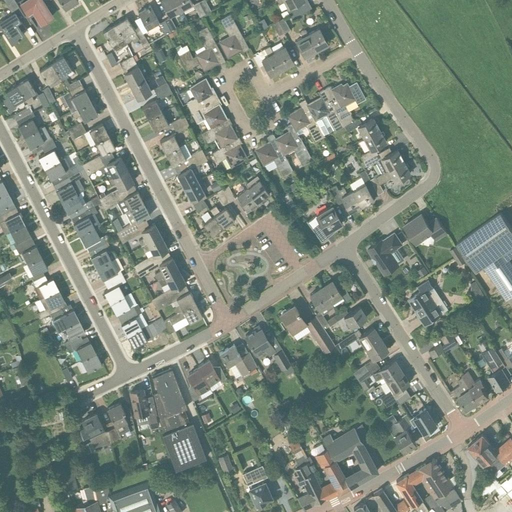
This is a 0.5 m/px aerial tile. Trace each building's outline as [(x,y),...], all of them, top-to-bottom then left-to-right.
[(19,7),(14,0),(3,0),(12,13),(0,20),(0,28),(1,28),(10,43),(23,35),(21,30),(25,28),(20,20),(25,17),(19,7)] [(52,16),(43,2),(42,0),(23,0),(20,3),(27,14),(33,11),(41,23),(52,16)] [(77,0),(59,0),(65,8),(78,0),(77,0)] [(180,10),(175,0),(160,0),(161,0),(169,16),(180,10)] [(175,0),(180,10),(193,3),(190,0),(175,0)] [(202,0),(199,2),(205,14),(210,11),(204,0),(202,0)] [(288,8),(286,9),(289,15),(301,8),(298,3),(303,0),(276,0),(278,3),(280,4),(285,1),(288,8)] [(205,14),(199,2),(193,5),(199,17),(205,14)] [(142,32),(147,29),(147,28),(159,22),(150,6),(138,12),(145,25),(140,28),(142,32)] [(301,8),(289,15),(292,20),(298,17),(303,14),(304,14),(301,8)] [(243,52),(249,49),(230,14),(220,19),(229,37),(219,42),(227,57),(241,49),(243,52)] [(126,17),(115,24),(127,43),(132,40),(134,42),(139,39),(146,49),(151,46),(136,22),(131,25),(126,17)] [(165,21),(170,32),(176,29),(170,17),(164,20),(165,21)] [(284,18),(278,21),(284,33),(290,30),(284,18)] [(263,19),(258,22),(261,29),(267,26),(263,19)] [(170,32),(165,21),(158,24),(164,36),(170,32)] [(284,33),(278,21),(272,24),(278,36),(284,33)] [(127,43),(115,24),(103,32),(108,40),(110,44),(114,51),(124,45),(127,43)] [(225,61),(206,27),(196,32),(205,48),(195,54),(196,55),(192,57),(186,45),(182,47),(180,44),(175,47),(179,54),(179,55),(187,70),(200,62),(204,70),(218,62),(219,65),(225,61)] [(319,28),(308,35),(307,35),(315,51),(327,44),(319,28)] [(307,35),(308,35),(305,29),(299,32),(302,37),(296,41),(304,57),(315,51),(307,35)] [(280,42),(271,47),(274,53),(273,53),(282,68),(293,62),(285,47),(283,48),(280,42)] [(274,53),(271,47),(270,45),(258,52),(252,55),(258,67),(264,64),(270,75),(282,68),(273,53),(274,53)] [(165,59),(161,51),(154,54),(158,62),(165,59)] [(63,56),(51,63),(60,76),(62,80),(68,76),(65,72),(71,69),(63,56)] [(119,63),(122,69),(136,61),(132,56),(131,57),(119,63)] [(108,60),(111,66),(116,63),(114,58),(108,60)] [(144,78),(136,61),(122,69),(124,74),(131,86),(144,78)] [(51,63),(39,70),(48,83),(60,76),(51,63)] [(151,91),(144,78),(131,86),(137,98),(151,91)] [(25,99),(28,104),(28,105),(34,101),(31,95),(36,92),(28,79),(17,86),(25,99)] [(66,86),(69,91),(81,85),(79,79),(66,86)] [(192,111),(218,97),(215,91),(212,93),(205,79),(194,85),(176,94),(182,104),(187,102),(192,111)] [(355,80),(342,86),(341,84),(331,88),(330,86),(324,89),(344,127),(354,121),(345,104),(354,99),(357,103),(365,99),(355,80)] [(154,88),(156,94),(169,87),(167,82),(154,88)] [(84,90),(81,85),(69,91),(62,95),(71,112),(77,109),(78,109),(91,102),(85,90),(84,90)] [(14,106),(25,99),(17,86),(6,92),(9,97),(2,101),(9,112),(16,108),(14,106)] [(50,103),(55,100),(48,87),(43,90),(50,103)] [(169,87),(156,94),(159,99),(172,92),(169,87)] [(334,132),(344,127),(324,89),(318,92),(321,97),(315,101),(308,105),(323,133),(332,129),(334,132)] [(43,107),(49,104),(43,93),(38,96),(43,107)] [(221,103),(218,97),(192,111),(197,121),(206,116),(211,125),(226,118),(218,105),(221,103)] [(316,120),(308,105),(305,99),(298,103),(301,108),(288,116),(292,123),(296,130),(298,134),(308,129),(315,143),(325,137),(323,133),(316,120)] [(148,120),(162,112),(156,100),(142,107),(148,120)] [(77,109),(71,112),(74,118),(80,114),(84,121),(98,114),(91,102),(78,109),(77,109)] [(16,121),(32,113),(29,107),(27,108),(13,115),(16,121)] [(38,109),(32,113),(16,121),(25,137),(38,130),(38,129),(32,119),(41,115),(38,109)] [(359,119),(365,115),(363,110),(355,114),(358,119),(359,119)] [(169,125),(162,112),(148,120),(155,132),(169,125)] [(171,122),(174,128),(187,121),(184,116),(171,122)] [(222,145),(236,138),(229,124),(232,123),(228,117),(226,118),(211,125),(202,130),(203,132),(196,135),(199,141),(206,138),(207,141),(217,136),(222,145)] [(358,119),(354,121),(344,127),(347,132),(357,127),(364,139),(380,130),(373,118),(362,124),(359,119),(358,119)] [(187,121),(174,128),(177,133),(190,126),(187,121)] [(81,122),(68,129),(71,134),(84,127),(81,122)] [(102,123),(89,130),(95,143),(109,136),(102,123)] [(312,161),(298,134),(296,130),(292,123),(286,126),(289,132),(276,139),(284,154),(293,149),(302,166),(312,161)] [(43,148),(54,142),(52,137),(50,138),(44,126),(38,129),(38,130),(25,137),(33,153),(43,148)] [(86,132),(84,127),(71,134),(74,139),(85,134),(84,133),(86,132)] [(386,142),(380,130),(364,139),(370,150),(359,156),(362,161),(377,153),(374,148),(386,142)] [(166,154),(180,147),(173,134),(159,141),(166,154)] [(293,171),(284,154),(276,139),(273,134),(266,137),(270,143),(256,150),(263,164),(273,159),(283,177),(293,171)] [(115,148),(109,136),(95,143),(101,155),(82,165),(85,170),(113,155),(110,150),(115,148)] [(236,138),(222,145),(211,150),(216,161),(226,156),(231,166),(246,158),(238,144),(242,143),(239,136),(236,138)] [(57,147),(54,142),(43,148),(46,153),(39,156),(45,168),(60,160),(54,149),(57,147)] [(186,159),(180,147),(166,154),(172,166),(186,159)] [(192,162),(205,155),(202,149),(189,156),(192,162)] [(380,152),(377,153),(362,161),(363,161),(361,162),(363,167),(375,161),(381,173),(404,161),(397,149),(383,157),(380,152)] [(107,180),(126,170),(120,157),(115,159),(113,155),(85,170),(88,175),(100,169),(103,174),(104,173),(107,180)] [(208,160),(205,155),(192,162),(194,167),(208,160)] [(60,160),(45,168),(54,185),(80,171),(84,169),(81,163),(69,169),(64,158),(60,160)] [(370,180),(373,185),(378,195),(383,192),(379,184),(391,177),(394,182),(410,173),(404,161),(381,173),(375,177),(370,180)] [(184,188),(197,181),(190,168),(177,175),(184,188)] [(119,189),(113,192),(106,196),(101,198),(100,199),(102,202),(102,203),(127,191),(124,186),(133,182),(126,170),(107,180),(110,185),(116,182),(119,189)] [(373,185),(370,180),(365,170),(359,173),(361,177),(350,184),(353,190),(362,206),(373,200),(367,188),(373,185)] [(77,180),(83,177),(80,171),(54,185),(63,202),(77,194),(84,191),(79,182),(78,182),(77,180)] [(245,184),(248,187),(258,202),(269,194),(259,179),(256,176),(245,184)] [(193,205),(202,200),(206,198),(197,181),(184,188),(193,205)] [(213,192),(221,188),(217,181),(209,185),(213,192)] [(228,186),(222,189),(229,202),(235,199),(228,186)] [(350,212),(362,206),(353,190),(347,193),(344,187),(338,191),(335,186),(330,189),(338,204),(343,201),(350,212)] [(258,202),(248,187),(237,195),(247,210),(258,202)] [(229,202),(222,189),(217,192),(224,205),(229,202)] [(125,213),(144,203),(137,190),(129,195),(127,191),(102,203),(105,209),(117,203),(123,213),(125,212),(125,213)] [(15,208),(7,192),(0,195),(0,215),(2,215),(15,208)] [(100,199),(99,198),(98,196),(91,200),(85,203),(85,204),(83,205),(77,194),(63,202),(71,218),(94,206),(102,202),(100,199)] [(202,200),(193,205),(197,212),(207,207),(202,200)] [(150,215),(144,203),(125,213),(131,224),(117,231),(120,237),(134,229),(139,227),(147,223),(144,218),(150,215)] [(214,215),(223,228),(234,219),(225,207),(220,211),(215,205),(209,210),(214,216),(214,215)] [(98,212),(94,206),(71,218),(80,234),(100,224),(95,214),(98,212)] [(339,218),(332,206),(315,214),(314,212),(305,219),(321,240),(330,234),(328,231),(338,225),(335,220),(339,218)] [(15,208),(2,215),(10,231),(24,224),(15,208)] [(508,259),(511,255),(511,228),(501,213),(457,244),(476,272),(484,266),(488,273),(508,259)] [(428,223),(421,214),(404,225),(416,243),(432,233),(437,241),(447,234),(436,217),(428,223)] [(214,215),(214,216),(203,224),(211,236),(223,228),(214,215)] [(147,223),(139,227),(134,229),(136,234),(141,231),(145,237),(139,240),(142,247),(161,237),(155,224),(149,227),(147,223)] [(32,240),(24,224),(10,231),(16,242),(13,244),(15,249),(32,240)] [(88,251),(106,242),(103,237),(100,238),(95,227),(100,224),(80,234),(88,251)] [(136,234),(134,229),(120,237),(123,243),(136,236),(135,235),(136,234)] [(403,245),(394,233),(383,241),(382,240),(368,249),(384,274),(399,265),(391,252),(403,245)] [(151,249),(154,255),(157,260),(168,254),(166,249),(168,249),(161,237),(142,247),(144,252),(151,249)] [(41,257),(32,240),(15,249),(18,254),(21,252),(27,264),(41,257)] [(106,249),(108,248),(106,242),(88,251),(97,268),(112,261),(106,249)] [(450,251),(455,258),(461,255),(456,247),(450,251)] [(168,254),(157,260),(160,266),(162,270),(154,274),(158,281),(179,270),(172,258),(171,258),(168,254)] [(461,255),(455,258),(460,265),(465,261),(461,255)] [(47,268),(41,257),(27,264),(33,276),(30,277),(33,282),(44,276),(42,271),(47,268)] [(137,270),(149,264),(146,259),(134,265),(137,270)] [(507,299),(511,294),(511,265),(508,259),(488,273),(507,299)] [(106,285),(123,276),(121,271),(118,272),(112,261),(97,268),(106,285)] [(152,270),(149,264),(137,270),(140,276),(152,270)] [(417,271),(420,277),(427,272),(423,267),(417,271)] [(168,283),(171,288),(174,293),(186,287),(184,283),(185,282),(179,270),(158,281),(161,287),(168,283)] [(9,272),(0,277),(0,285),(13,279),(9,272)] [(35,287),(38,285),(44,297),(58,290),(52,278),(47,281),(44,276),(33,282),(35,287)] [(126,281),(123,276),(106,285),(108,290),(105,291),(111,303),(125,296),(119,284),(126,281)] [(320,288),(330,303),(332,302),(342,296),(344,300),(346,302),(351,299),(344,287),(339,291),(332,280),(320,288)] [(441,314),(427,292),(434,288),(428,280),(418,286),(421,291),(408,299),(414,309),(417,307),(427,323),(441,314)] [(174,308),(177,313),(177,314),(196,304),(190,291),(188,292),(186,287),(174,293),(177,300),(180,305),(174,308)] [(310,295),(319,310),(330,303),(320,288),(310,295)] [(44,297),(40,299),(43,305),(47,302),(50,308),(45,310),(45,309),(37,313),(40,319),(50,314),(67,306),(64,301),(58,290),(44,297)] [(152,299),(155,304),(166,298),(163,293),(152,299)] [(489,300),(486,295),(477,300),(480,305),(489,300)] [(111,303),(119,319),(136,311),(134,306),(131,308),(125,296),(111,303)] [(169,304),(166,298),(155,304),(158,310),(169,304)] [(65,327),(78,320),(70,304),(67,306),(50,314),(53,319),(52,319),(58,330),(65,327)] [(202,316),(196,304),(177,314),(169,318),(172,324),(186,316),(189,323),(202,316)] [(323,326),(316,317),(306,324),(299,314),(299,313),(294,305),(280,314),(292,333),(301,327),(304,331),(308,329),(317,341),(324,352),(335,345),(328,334),(325,329),(323,326)] [(345,309),(333,316),(337,321),(344,317),(351,328),(367,317),(360,306),(348,314),(345,309)] [(128,336),(141,329),(136,317),(138,316),(138,315),(136,311),(119,319),(128,336)] [(323,326),(328,322),(327,321),(322,314),(320,311),(315,315),(316,317),(323,326)] [(333,316),(327,321),(328,322),(330,326),(337,321),(333,316)] [(167,329),(163,322),(161,318),(152,323),(158,334),(167,329)] [(172,324),(169,318),(163,322),(167,329),(169,333),(175,330),(172,324)] [(84,332),(78,320),(65,327),(71,338),(68,339),(71,345),(82,339),(80,334),(84,332)] [(141,329),(128,336),(133,347),(153,337),(147,326),(141,329)] [(362,342),(366,348),(381,339),(373,327),(362,335),(358,329),(347,337),(350,342),(355,339),(358,344),(362,342)] [(46,328),(41,330),(44,337),(49,335),(46,328)] [(265,348),(269,355),(275,351),(261,328),(255,332),(254,330),(245,336),(256,354),(265,348)] [(445,344),(455,337),(458,335),(454,328),(451,330),(441,337),(445,344)] [(87,337),(82,339),(71,345),(73,350),(76,348),(82,360),(95,353),(87,337)] [(381,339),(366,348),(373,359),(388,349),(381,339)] [(228,366),(229,365),(234,362),(241,373),(249,369),(256,364),(249,353),(242,357),(234,344),(219,353),(224,361),(225,361),(228,366)] [(433,358),(443,352),(444,351),(440,344),(429,352),(433,358)] [(511,354),(507,357),(501,348),(499,350),(495,344),(493,346),(496,351),(502,360),(506,365),(508,368),(511,364),(511,354)] [(493,366),(502,360),(496,351),(493,346),(481,353),(493,372),(496,370),(493,366)] [(281,369),(291,364),(282,349),(273,355),(281,369)] [(95,353),(82,360),(88,371),(101,364),(95,353)] [(11,367),(22,363),(20,355),(15,356),(16,361),(10,363),(11,367)] [(330,367),(338,362),(333,355),(326,360),(330,367)] [(197,366),(198,368),(199,368),(208,384),(219,378),(220,380),(226,377),(220,366),(214,369),(209,360),(197,366)] [(386,380),(401,371),(394,360),(372,374),(376,381),(378,379),(383,376),(386,380)] [(506,365),(502,360),(493,366),(496,370),(493,372),(489,375),(498,389),(510,382),(501,369),(506,365)] [(356,377),(368,369),(364,364),(353,371),(356,377)] [(247,370),(250,375),(257,371),(254,366),(248,369),(247,370)] [(67,381),(72,378),(67,367),(62,370),(67,381)] [(209,386),(208,384),(199,368),(198,368),(187,375),(193,384),(188,387),(193,399),(200,395),(199,392),(209,386)] [(186,407),(172,369),(152,376),(158,393),(152,395),(156,414),(158,418),(184,408),(186,407)] [(371,375),(368,369),(356,377),(360,382),(371,375)] [(409,382),(401,371),(386,380),(392,389),(393,391),(392,393),(395,399),(407,391),(403,385),(409,382)] [(461,375),(463,377),(479,402),(489,395),(483,386),(485,385),(480,378),(474,382),(467,371),(461,375)] [(19,387),(30,383),(25,372),(14,377),(19,387)] [(479,402),(463,377),(457,381),(460,385),(454,389),(467,409),(479,402)] [(42,391),(39,384),(34,386),(36,393),(42,391)] [(367,393),(375,388),(373,385),(365,390),(367,393)] [(234,390),(237,396),(242,392),(239,387),(234,390)] [(29,395),(29,394),(29,393),(28,391),(28,390),(26,390),(25,389),(24,389),(23,390),(22,390),(21,392),(20,393),(20,394),(21,395),(22,396),(23,397),(24,398),(25,398),(27,397),(28,396),(29,395)] [(150,428),(158,426),(154,411),(148,412),(145,397),(143,389),(130,392),(137,424),(149,421),(150,428)] [(410,397),(407,391),(395,399),(399,404),(400,404),(410,397)] [(115,427),(121,424),(127,421),(122,412),(125,411),(120,402),(107,409),(115,427)] [(161,426),(162,430),(161,430),(165,441),(163,442),(167,453),(166,453),(172,468),(175,467),(176,469),(206,457),(205,453),(205,454),(202,447),(198,435),(192,422),(189,424),(187,419),(188,418),(184,408),(158,418),(161,426)] [(413,417),(410,419),(414,427),(418,424),(423,433),(430,428),(431,429),(438,425),(435,420),(433,421),(426,409),(413,417)] [(204,423),(211,420),(208,413),(201,416),(204,423)] [(412,423),(406,413),(401,416),(403,418),(397,421),(395,418),(385,423),(403,451),(411,446),(409,442),(413,439),(405,427),(412,423)] [(82,421),(85,426),(80,428),(84,437),(90,434),(94,442),(104,437),(106,445),(112,444),(112,443),(111,440),(108,431),(103,432),(102,429),(103,428),(96,414),(82,421)] [(111,440),(112,443),(121,438),(116,427),(108,431),(111,440)] [(354,428),(344,434),(354,450),(363,444),(362,443),(354,428)] [(335,459),(354,450),(344,434),(332,440),(329,435),(322,439),(328,451),(334,460),(335,459)] [(511,438),(496,451),(483,434),(470,444),(468,446),(484,466),(485,465),(490,471),(498,465),(501,469),(511,460),(511,459),(511,438)] [(293,453),(300,449),(297,442),(290,447),(293,453)] [(354,450),(363,468),(367,476),(378,471),(363,444),(354,450)] [(328,451),(319,456),(338,492),(339,492),(349,486),(345,478),(335,459),(334,460),(328,451)] [(224,471),(232,468),(227,455),(219,458),(217,459),(221,471),(224,470),(224,471)] [(297,496),(304,507),(325,498),(320,488),(311,470),(308,464),(303,455),(294,460),(298,467),(296,469),(299,474),(294,476),(299,484),(303,482),(308,491),(297,496)] [(434,458),(416,469),(422,479),(431,493),(434,499),(453,488),(435,461),(434,458)] [(308,465),(311,471),(316,468),(313,462),(308,465)] [(264,481),(263,478),(267,476),(262,465),(242,473),(246,482),(252,479),(253,481),(247,484),(256,505),(272,498),(266,485),(267,484),(266,480),(264,481)] [(396,481),(411,506),(420,501),(412,486),(422,479),(416,469),(396,481)] [(354,473),(345,478),(349,486),(359,481),(354,473)] [(508,491),(511,495),(511,475),(502,484),(508,491)] [(98,504),(105,502),(108,490),(104,479),(93,482),(98,504)] [(160,511),(149,481),(108,496),(113,511),(160,511)] [(498,496),(500,498),(508,491),(502,484),(496,489),(500,494),(498,496)] [(67,511),(99,511),(96,500),(92,485),(82,488),(87,503),(74,507),(67,511)] [(434,499),(437,503),(442,511),(443,511),(458,503),(461,501),(453,488),(434,499)] [(393,507),(382,489),(373,494),(384,511),(403,511),(407,510),(402,502),(393,507)] [(75,503),(71,492),(71,490),(62,493),(59,494),(63,506),(75,503)] [(434,499),(431,493),(423,498),(430,507),(437,503),(434,499)] [(24,511),(39,511),(37,506),(40,506),(36,494),(20,499),(24,511)] [(382,511),(372,495),(367,498),(367,500),(353,508),(355,511),(382,511)] [(171,511),(181,511),(174,500),(167,504),(171,511)] [(420,501),(411,506),(414,509),(416,511),(426,511),(428,510),(423,505),(420,501)] [(430,507),(428,510),(426,511),(442,511),(437,503),(430,507)]
